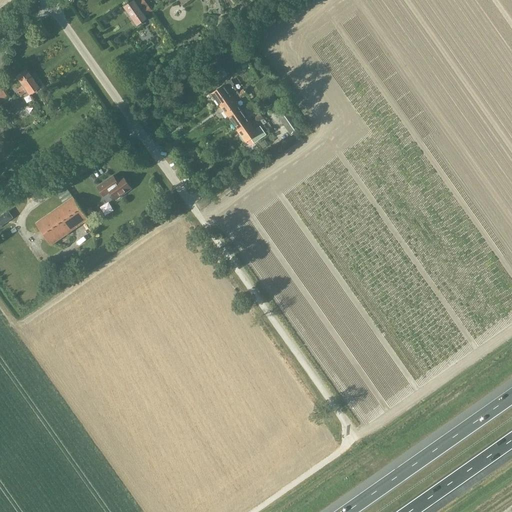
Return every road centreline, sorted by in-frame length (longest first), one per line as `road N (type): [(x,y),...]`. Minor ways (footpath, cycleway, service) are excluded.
road 1 (unclassified): [(356,439),(46,0)]
road 2 (motorway): [(511,396),(346,511)]
road 3 (track): [(349,430),(343,448),(252,511)]
road 4 (motorway): [(407,511),(511,439)]
